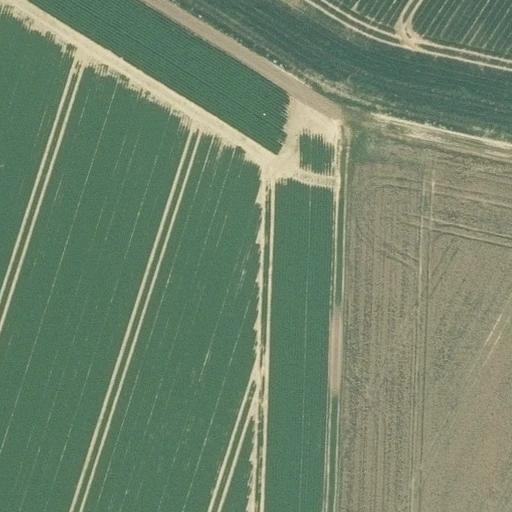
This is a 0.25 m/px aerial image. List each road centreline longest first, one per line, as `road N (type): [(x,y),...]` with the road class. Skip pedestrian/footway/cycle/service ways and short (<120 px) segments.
road 1 (track): [(348,113),(324,511)]
road 2 (track): [(158,0),(348,113),(511,154)]
